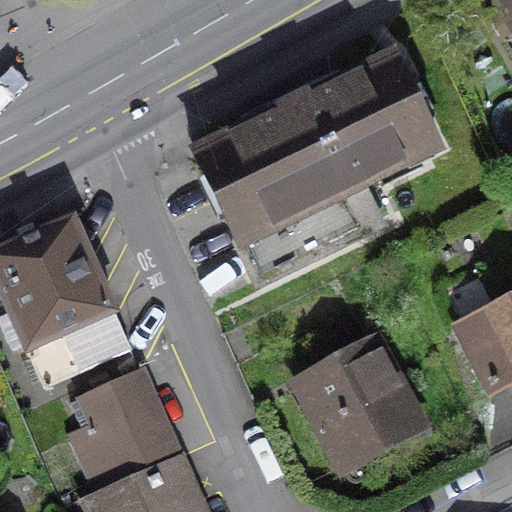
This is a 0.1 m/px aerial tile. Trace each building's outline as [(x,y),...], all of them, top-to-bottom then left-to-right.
[(419,46),(197,158),(273,307),(495,195),(419,46)] [(141,328),(97,233),(0,278),(44,374),(141,328)] [(511,277),(442,310),(476,383),(511,366),(511,277)] [(358,329),(272,375),(322,467),(408,421),(358,329)] [(158,381),(96,410),(104,433),(85,442),(101,496),(192,455),(158,381)] [(95,510),(95,511),(217,511),(195,464),(95,510)]
